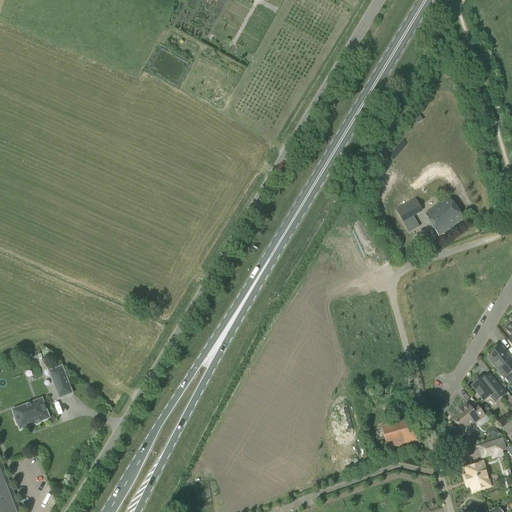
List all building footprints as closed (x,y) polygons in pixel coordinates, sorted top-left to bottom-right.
[(438,235),(462,219),(448,200),(426,216),(438,235)] [(414,202),(395,213),(401,222),(410,217),(411,216),(418,212),(420,211),(418,208),(414,202)] [(416,224),(405,230),(408,235),(418,230),(419,229),(416,224)] [(504,380),(511,374),(511,362),(502,349),(488,360),(504,380)] [(54,388),(66,383),(60,367),(48,371),(54,388)] [(487,384),(483,379),(472,388),(484,404),(495,395),(498,398),(503,393),(492,380),(487,384)] [(34,407),(32,403),(13,410),(16,418),(15,419),(17,424),(18,424),(20,429),(34,423),(35,425),(40,422),(40,421),(48,418),(46,413),(47,413),(45,408),(44,408),(42,403),(34,407)] [(472,412),(468,407),(461,412),(462,413),(453,421),(462,433),(475,423),(480,428),(489,421),(486,416),(484,417),(476,408),(472,412)] [(422,445),(414,421),(393,426),(382,430),(389,455),(392,455),(392,454),(422,445)] [(491,461),(503,457),(502,452),(506,451),(503,439),(477,447),(481,460),(490,457),(491,461)] [(20,511),(5,471),(0,458),(0,511),(20,511)] [(490,489),(483,468),(483,466),(466,471),(469,478),(465,479),(468,489),(471,488),(473,494),(490,489)]
